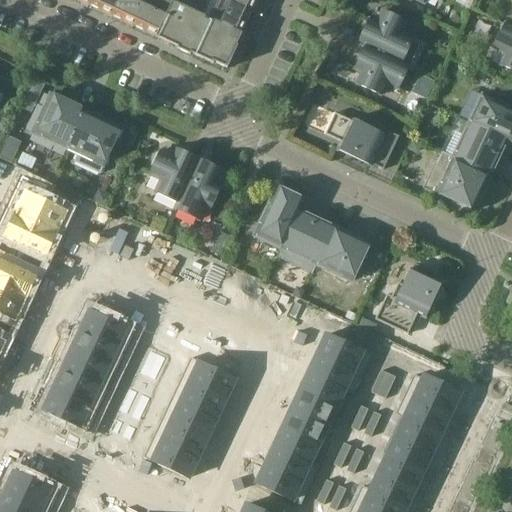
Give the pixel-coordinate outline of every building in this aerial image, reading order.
[(90,0),(89,3),(112,14),(118,0),(90,0)] [(118,0),(112,14),(134,24),(145,0),(118,0)] [(145,0),(134,24),(156,35),(155,38),(156,38),(172,2),(173,0),(145,0)] [(192,0),(180,0),(179,3),(195,10),(198,3),(192,0)] [(208,0),(201,16),(209,19),(208,20),(238,34),(238,33),(249,11),(225,0),(208,0)] [(225,0),(249,11),(253,0),(225,0)] [(172,2),(156,38),(177,48),(176,50),(178,50),(189,56),(190,54),(213,65),(213,63),(226,69),(237,47),(235,47),(241,34),(238,33),(238,34),(208,20),(209,19),(201,16),(195,13),(172,2)] [(376,23),(369,20),(358,43),(412,68),(423,45),(400,34),(405,23),(381,12),(376,23)] [(450,19),(450,20),(450,21),(451,21),(451,22),(452,22),(452,23),(453,23),(454,23),(455,23),(456,23),(457,23),(457,22),(458,21),(458,20),(458,19),(458,18),(458,17),(457,17),(457,16),(456,16),(456,15),(455,15),(454,15),(453,15),(453,16),(452,16),(451,16),(451,17),(450,18),(450,19)] [(511,28),(504,25),(493,48),(506,54),(500,65),(511,70),(511,28)] [(412,68),(358,43),(358,44),(365,47),(354,69),(361,73),(356,84),(380,95),(385,84),(398,90),(408,67),(412,69),(412,68)] [(424,77),(418,93),(428,97),(434,82),(424,77)] [(511,86),(504,83),(499,95),(511,100),(511,86)] [(32,134),(67,150),(85,112),(50,95),(32,134)] [(511,109),(481,95),(468,124),(511,144),(511,109)] [(120,128),(85,112),(67,150),(78,155),(75,162),(99,173),(102,166),(102,167),(120,128)] [(344,153),(383,171),(398,137),(373,125),(371,131),(334,114),(324,135),(347,146),(344,153)] [(404,121),(401,126),(402,130),(409,134),(413,125),(404,121)] [(511,144),(468,124),(452,157),(442,152),(441,153),(491,176),(506,142),(511,144)] [(8,137),(0,154),(0,155),(12,161),(21,143),(8,137)] [(175,210),(198,160),(175,149),(172,157),(160,151),(149,175),(160,180),(155,193),(177,203),(174,209),(175,210)] [(474,211),(491,176),(441,153),(425,188),(474,211)] [(22,154),(17,164),(31,170),(36,160),(22,154)] [(215,184),(221,171),(198,160),(175,210),(198,221),(204,208),(210,210),(221,186),(215,184)] [(48,169),(45,175),(51,178),(54,172),(48,169)] [(22,178),(6,211),(55,234),(66,212),(40,200),(45,189),(22,178)] [(281,250),(304,201),(276,188),(253,236),(281,250)] [(98,191),(95,199),(105,203),(109,195),(98,191)] [(316,266),(334,227),(300,211),(305,201),(304,201),(281,250),(316,266)] [(6,211),(0,224),(0,248),(14,255),(19,244),(45,256),(55,234),(6,211)] [(369,244),(334,227),(316,266),(351,282),(369,244)] [(0,287),(25,299),(35,277),(10,265),(14,255),(0,248),(0,287)] [(418,313),(424,316),(436,290),(430,287),(435,275),(414,265),(404,287),(397,284),(391,297),(386,295),(374,320),(407,335),(418,313)] [(0,314),(14,322),(25,299),(0,287),(0,314)] [(296,288),(294,294),(301,297),(303,291),(296,288)] [(348,311),(345,318),(354,322),(357,315),(348,311)] [(90,312),(80,332),(124,353),(134,332),(90,312)] [(361,319),(359,325),(373,332),(376,325),(361,319)] [(80,332),(71,352),(106,368),(106,369),(115,374),(115,373),(124,353),(80,332)] [(326,335),(317,355),(361,376),(370,356),(326,335)] [(71,352),(62,371),(97,388),(98,387),(106,369),(106,368),(71,352)] [(150,352),(145,363),(152,366),(157,355),(150,352)] [(157,355),(152,366),(159,370),(165,359),(157,355)] [(317,355),(308,373),(348,392),(348,393),(352,395),(353,394),(361,376),(317,355)] [(190,359),(180,379),(225,400),(234,380),(190,359)] [(145,363),(140,374),(147,377),(152,366),(145,363)] [(152,366),(147,377),(154,380),(159,370),(152,366)] [(62,371),(53,391),(97,412),(106,392),(106,391),(98,387),(97,388),(62,371)] [(381,371),(376,382),(383,386),(388,375),(381,371)] [(308,373),(300,392),(335,408),(335,409),(339,411),(340,410),(348,393),(348,392),(308,373)] [(388,375),(383,386),(390,389),(395,378),(388,375)] [(413,376),(404,396),(448,416),(458,397),(441,389),(443,385),(424,376),(422,380),(413,376)] [(180,379),(171,399),(215,420),(225,400),(180,379)] [(376,382),(370,393),(378,397),(383,386),(376,382)] [(383,386),(378,397),(385,400),(390,389),(383,386)] [(129,390),(124,401),(131,404),(136,393),(129,390)] [(53,391),(43,412),(87,432),(97,412),(53,391)] [(300,392),(291,410),(326,427),(327,426),(335,409),(335,408),(300,392)] [(142,396),(137,407),(144,410),(149,399),(142,396)] [(396,414),(395,415),(399,417),(400,416),(440,435),(448,416),(404,396),(396,414)] [(171,399),(162,418),(206,439),(215,420),(171,399)] [(124,401),(119,411),(126,415),(131,404),(124,401)] [(511,419),(511,407),(504,404),(498,418),(510,424),(511,419)] [(137,407),(132,417),(132,418),(139,421),(144,410),(137,407)] [(360,407),(355,418),(363,421),(368,410),(360,407)] [(291,410),(282,429),(322,447),(331,429),(331,428),(327,426),(326,427),(291,410)] [(373,413),(368,424),(375,427),(380,416),(374,413),(373,413)] [(399,417),(391,435),(431,453),(440,435),(400,416),(399,417)] [(162,418),(153,438),(197,459),(206,439),(162,418)] [(355,418),(350,429),(357,432),(363,421),(355,418)] [(115,420),(110,431),(117,434),(117,435),(122,423),(115,420)] [(368,424),(363,435),(370,438),(375,427),(368,424)] [(127,426),(122,437),(123,437),(129,441),(135,430),(128,426),(127,426)] [(282,429),(274,447),(313,466),(314,465),(322,447),(282,429)] [(383,453),(382,454),(386,456),(387,455),(422,472),(431,453),(391,435),(383,453)] [(153,438),(143,458),(187,479),(197,459),(153,438)] [(343,444),(338,455),(345,458),(350,447),(343,444)] [(274,447),(265,466),(309,486),(318,468),(318,467),(314,465),(313,466),(274,447)] [(356,450),(351,461),(358,464),(363,453),(356,450)] [(338,455),(333,466),(340,469),(345,458),(338,455)] [(386,456),(378,474),(414,490),(422,472),(387,455),(386,456)] [(351,461),(346,472),(353,475),(358,464),(351,461)] [(265,466),(256,485),(300,506),(309,486),(265,466)] [(14,473),(4,493),(44,511),(49,511),(58,493),(14,473)] [(370,491),(369,493),(405,509),(414,490),(378,474),(370,491)] [(326,481),(321,492),(328,495),(333,484),(326,481)] [(338,487),(333,498),(341,501),(346,490),(339,487),(338,487)] [(360,489),(352,506),(363,511),(403,511),(405,509),(369,493),(370,491),(361,487),(360,489)] [(321,492),(316,503),(323,506),(328,495),(321,492)] [(44,511),(4,493),(0,502),(0,511),(44,511)] [(333,498),(328,509),(329,509),(335,511),(341,501),(333,498)]
